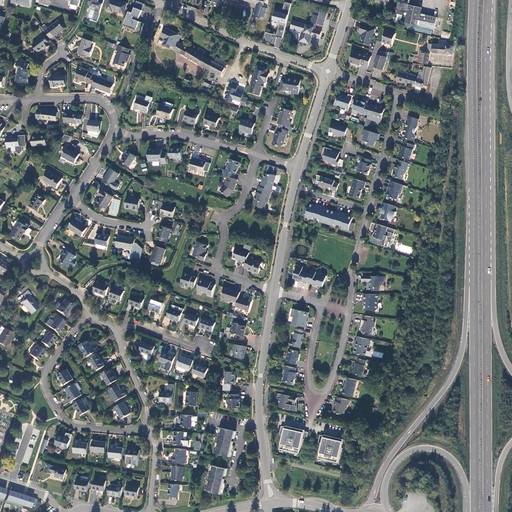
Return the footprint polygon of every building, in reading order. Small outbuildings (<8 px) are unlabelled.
[(93,0),(92,7),(98,8),(94,21),(98,22),(104,0),(93,0)] [(127,2),(121,0),(109,0),(106,8),(112,10),(113,8),(123,12),(127,2)] [(146,3),(137,0),(133,13),(129,12),(125,25),(137,29),(136,32),(141,33),(145,22),(133,19),(134,15),(141,17),(146,3)] [(263,7),(264,0),(242,0),(251,2),(251,1),(259,3),(257,11),(255,11),(253,17),(260,19),(261,16),(263,7)] [(405,15),(408,4),(398,2),(396,10),(395,9),(394,13),(405,15)] [(404,23),(433,29),(436,17),(419,13),(420,7),(408,4),(405,15),(404,23)] [(326,13),(314,10),(311,22),(323,25),(326,13)] [(276,35),(265,32),(263,41),(275,44),(274,47),(280,48),(288,15),(273,11),(270,25),(278,27),(276,35)] [(59,21),(46,31),(52,39),(65,29),(59,21)] [(313,27),(292,21),(290,28),(302,31),(299,41),(308,44),(311,36),(319,38),(321,31),(313,29),(313,27)] [(375,30),(362,26),(360,33),(365,34),(366,36),(363,44),(370,46),(375,30)] [(395,34),(386,31),(383,42),(392,44),(395,34)] [(179,40),(168,34),(163,45),(169,49),(171,46),(175,48),(179,40)] [(52,44),(45,35),(33,44),(39,52),(46,47),(47,48),(52,44)] [(79,54),(90,57),(93,49),(91,48),(93,42),(84,39),(79,54)] [(452,41),(439,40),(438,45),(428,44),(427,51),(422,50),(422,51),(418,50),(418,55),(417,63),(427,64),(429,53),(428,53),(428,51),(432,51),(432,52),(451,54),(452,41)] [(176,51),(208,68),(212,61),(190,48),(191,47),(189,46),(188,46),(187,46),(186,48),(180,44),(176,51)] [(129,49),(118,45),(116,50),(118,51),(113,64),(114,66),(117,67),(119,66),(119,65),(124,67),(126,62),(127,60),(128,60),(130,54),(128,54),(129,49)] [(353,52),(350,63),(361,66),(361,65),(368,67),(372,56),(364,54),(364,56),(353,52)] [(452,55),(429,53),(429,62),(451,64),(452,55)] [(384,71),(389,58),(381,57),(378,56),(374,67),(384,71)] [(217,57),(214,62),(212,61),(208,68),(221,75),(225,68),(220,65),(222,60),(217,57)] [(17,65),(19,68),(17,81),(26,83),(29,70),(27,69),(29,63),(24,62),(24,61),(20,58),(17,60),(17,65)] [(431,69),(423,67),(420,77),(408,74),(406,82),(415,85),(415,86),(423,88),(424,85),(425,81),(424,81),(425,77),(429,78),(431,69)] [(82,80),(93,84),(97,72),(89,69),(88,72),(78,68),(74,78),(75,78),(82,80)] [(266,72),(256,69),(254,73),(255,73),(253,78),(252,78),(251,84),(252,85),(249,92),(259,95),(261,87),(262,85),(263,81),(266,82),(269,73),(266,72)] [(97,72),(93,84),(92,86),(110,93),(113,83),(99,78),(101,74),(97,72)] [(398,80),(406,82),(408,74),(400,72),(398,80)] [(52,88),(58,88),(58,86),(66,86),(66,77),(52,77),(52,88)] [(301,80),(286,77),(284,87),(280,86),(278,86),(277,90),(279,91),(283,91),(284,90),(291,92),(291,93),(298,95),(301,80)] [(226,100),(232,102),(238,86),(231,84),(226,100)] [(353,96),(349,95),(347,98),(344,97),(344,96),(339,95),(338,100),(336,99),(334,105),(339,107),(340,106),(349,109),(353,96)] [(149,102),(137,98),(134,107),(140,109),(139,111),(146,113),(149,102)] [(368,115),(371,105),(367,103),(367,102),(363,100),(363,102),(355,100),(353,109),(359,111),(360,113),(368,115)] [(173,109),(160,104),(156,115),(161,117),(161,115),(165,116),(170,118),(173,109)] [(380,123),(385,109),(382,108),(382,106),(380,105),(379,107),(375,105),(375,106),(371,105),(368,115),(367,119),(380,123)] [(282,109),(278,124),(288,127),(290,122),(288,121),(291,111),(282,109)] [(53,111),(42,110),(41,120),(56,121),(57,112),(53,112),(53,111)] [(198,113),(187,110),(184,120),(195,124),(198,113)] [(64,122),(76,124),(77,114),(69,113),(69,112),(65,111),(64,122)] [(218,118),(206,114),(203,123),(215,127),(218,118)] [(417,126),(418,119),(408,116),(406,122),(407,123),(405,129),(406,130),(405,131),(404,131),(403,137),(414,141),(416,136),(415,134),(417,126)] [(102,121),(90,119),(89,129),(101,131),(102,121)] [(256,123),(243,119),(240,128),(244,129),(244,131),(248,132),(247,133),(252,134),(256,123)] [(347,128),(332,124),(329,132),(336,134),(335,135),(340,136),(341,135),(345,136),(347,128)] [(287,135),(288,131),(280,128),(278,132),(277,132),(275,139),(273,140),(272,144),(273,145),(276,146),(277,145),(281,146),(282,145),(286,135),(287,135)] [(379,134),(364,130),(362,135),(364,136),(363,140),(369,142),(368,144),(374,146),(376,138),(378,138),(379,134)] [(45,133),(31,134),(32,145),(46,143),(45,133)] [(19,147),(18,137),(10,138),(10,137),(6,137),(7,148),(19,147)] [(414,145),(404,142),(401,150),(400,151),(398,156),(410,159),(414,145)] [(332,164),(338,166),(340,159),(337,159),(338,157),(340,152),(324,147),(322,155),(324,159),(324,160),(331,163),(332,164)] [(79,155),(67,148),(66,150),(63,155),(62,157),(67,160),(74,164),(79,155)] [(182,148),(171,148),(171,158),(182,158),(182,148)] [(162,164),(167,164),(167,152),(163,152),(163,150),(155,150),(155,149),(149,149),(149,161),(162,161),(162,164)] [(137,157),(128,150),(125,154),(126,155),(122,161),(130,167),(137,157)] [(190,168),(203,172),(206,162),(197,160),(198,159),(193,157),(190,168)] [(361,161),(358,172),(367,175),(369,169),(370,169),(371,165),(370,164),(371,161),(363,158),(361,162),(361,161)] [(224,170),(223,174),(229,176),(234,178),(236,173),(238,167),(240,166),(241,163),(240,162),(232,159),(230,165),(228,166),(227,170),(224,170)] [(399,160),(398,165),(396,165),(395,169),(396,169),(395,172),(394,172),(393,175),(393,176),(402,179),(404,173),(405,172),(407,168),(409,163),(399,160)] [(119,174),(110,169),(103,182),(112,187),(119,174)] [(63,179),(49,171),(44,179),(57,187),(63,179)] [(264,177),(261,186),(272,189),(276,175),(272,173),(271,174),(267,173),(265,178),(264,177)] [(335,181),(317,175),(317,181),(320,182),(319,186),(325,188),(325,187),(328,188),(332,190),(337,192),(339,184),(335,183),(335,181)] [(234,190),(238,179),(234,178),(229,176),(226,185),(221,190),(227,197),(232,193),(233,190),(234,190)] [(354,179),(349,196),(359,199),(362,189),(363,189),(366,183),(354,179)] [(391,181),(388,190),(389,191),(387,199),(393,201),(393,198),(397,199),(399,194),(400,194),(401,193),(404,185),(391,181)] [(267,202),(272,189),(261,186),(260,186),(256,196),(257,196),(256,198),(255,199),(254,203),(259,205),(260,207),(264,208),(266,204),(267,202)] [(112,195),(102,189),(99,194),(100,195),(96,202),(105,207),(112,195)] [(46,199),(37,194),(30,205),(38,210),(42,203),(44,204),(46,199)] [(140,199),(127,197),(125,207),(130,208),(130,207),(138,209),(140,199)] [(176,206),(164,203),(162,212),(168,214),(168,215),(173,216),(176,206)] [(396,206),(384,203),(382,210),(383,210),(382,214),(381,215),(380,218),(380,219),(384,220),(385,220),(391,222),(393,217),(395,216),(396,212),(395,211),(396,206)] [(316,206),(310,204),(306,217),(313,220),(313,217),(321,220),(320,222),(334,226),(335,224),(342,227),(342,229),(349,231),(353,218),(346,216),(346,214),(338,212),(338,213),(325,209),(325,208),(317,205),(316,206)] [(69,228),(82,236),(88,227),(79,222),(75,219),(69,228)] [(29,227),(20,222),(12,234),(20,239),(25,231),(27,232),(29,227)] [(171,227),(161,224),(157,237),(167,240),(171,227)] [(395,229),(377,224),(375,231),(377,231),(376,237),(374,236),(372,242),(388,246),(389,242),(391,242),(395,229)] [(110,235),(98,233),(96,242),(98,243),(98,246),(98,247),(105,248),(106,247),(107,245),(108,245),(111,235),(110,235)] [(118,245),(135,248),(136,238),(131,237),(131,238),(119,236),(118,245)] [(207,246),(197,243),(196,246),(197,248),(194,256),(199,258),(198,259),(204,261),(207,254),(205,254),(207,246)] [(166,248),(156,245),(152,259),(161,262),(166,248)] [(69,246),(67,249),(64,253),(65,253),(61,260),(69,266),(76,255),(72,253),(74,249),(69,246)] [(243,260),(246,262),(248,255),(249,252),(236,248),(233,256),(238,258),(238,260),(242,262),(243,260)] [(253,257),(248,255),(246,262),(244,267),(249,268),(249,270),(254,271),(254,272),(258,273),(259,272),(261,268),(260,268),(262,263),(256,262),(256,260),(252,259),(253,257)] [(8,265),(0,260),(0,273),(2,275),(8,265)] [(303,268),(297,266),(294,278),(299,279),(299,281),(307,283),(307,282),(313,284),(313,285),(317,286),(317,285),(323,286),(324,281),(325,282),(327,276),(320,274),(319,277),(315,275),(317,272),(311,270),(310,274),(302,271),(303,268)] [(181,283),(193,287),(197,277),(192,275),(191,276),(184,274),(181,283)] [(384,283),(384,277),(362,277),(362,282),(370,283),(370,285),(367,285),(367,291),(380,292),(380,286),(382,286),(383,285),(383,282),(384,283)] [(211,296),(215,284),(211,283),(211,282),(204,279),(204,280),(200,279),(197,289),(198,291),(201,292),(203,291),(207,292),(206,295),(211,296)] [(24,282),(17,289),(20,293),(28,286),(24,282)] [(94,292),(106,296),(109,288),(97,283),(94,292)] [(124,292),(113,288),(109,298),(120,302),(124,292)] [(232,301),(236,303),(238,298),(240,293),(224,288),(221,298),(226,300),(227,302),(230,303),(231,302),(232,301)] [(20,302),(29,314),(38,307),(28,295),(30,294),(27,290),(22,295),(24,297),(25,298),(22,300),(20,302)] [(379,296),(363,295),(363,302),(365,303),(365,305),(364,305),(364,311),(371,311),(372,312),(376,312),(377,311),(378,301),(379,300),(379,296)] [(144,300),(132,296),(129,305),(141,309),(144,300)] [(245,300),(238,298),(236,303),(235,307),(248,311),(251,302),(248,301),(249,298),(247,298),(247,299),(246,299),(245,300)] [(52,308),(63,316),(71,306),(63,301),(60,305),(56,303),(52,308)] [(160,314),(163,305),(152,301),(148,310),(160,314)] [(167,317),(179,321),(183,309),(171,305),(167,317)] [(294,318),(292,325),(305,329),(307,322),(305,322),(306,319),(307,319),(308,314),(292,310),(291,318),(294,318)] [(184,322),(196,327),(199,318),(187,314),(184,322)] [(57,333),(65,322),(57,316),(48,327),(57,333)] [(374,318),(363,317),(363,321),(362,321),(361,326),(362,326),(362,328),(360,330),(363,335),(366,333),(371,334),(372,328),(374,328),(375,323),(373,323),(374,318)] [(215,322),(203,318),(200,327),(212,331),(215,322)] [(244,334),(246,325),(245,324),(243,323),(239,323),(239,322),(234,321),(233,326),(232,327),(231,330),(233,333),(244,334)] [(12,334),(1,327),(0,327),(0,344),(4,347),(12,334)] [(295,334),(292,343),(301,345),(303,336),(303,335),(303,332),(296,330),(295,334)] [(48,348),(56,338),(49,332),(41,342),(48,348)] [(371,340),(357,337),(356,342),(355,343),(354,345),(355,347),(356,347),(356,349),(355,349),(354,354),(366,357),(368,345),(369,345),(371,340)] [(87,358),(98,351),(95,347),(93,348),(88,340),(79,346),(87,358)] [(155,347),(143,343),(139,351),(151,356),(155,347)] [(37,361),(45,352),(37,345),(29,355),(37,361)] [(238,346),(234,346),(233,351),(234,351),(234,356),(244,357),(245,351),(246,351),(246,346),(238,345),(238,346)] [(286,363),(296,365),(297,362),(298,362),(299,358),(297,357),(298,353),(290,351),(289,355),(288,354),(286,363)] [(160,361),(172,366),(175,357),(163,353),(160,361)] [(105,366),(98,355),(90,360),(97,371),(105,366)] [(177,366),(190,370),(193,361),(180,356),(177,366)] [(366,361),(357,359),(356,363),(354,369),(353,369),(351,374),(362,376),(364,371),(363,370),(364,370),(366,361)] [(208,368),(196,364),(193,373),(205,377),(208,368)] [(289,384),(293,385),(294,381),(296,379),(297,374),(295,373),(296,369),(284,366),(283,369),(284,371),(284,375),(284,376),(283,380),(284,382),(288,383),(289,384)] [(118,380),(111,368),(102,373),(109,385),(118,380)] [(67,370),(58,375),(65,386),(73,380),(67,370)] [(234,371),(223,371),(223,377),(225,377),(225,383),(233,384),(235,382),(235,378),(234,377),(234,371)] [(347,378),(343,395),(353,398),(357,381),(347,378)] [(76,384),(75,384),(66,389),(69,395),(67,396),(71,402),(82,395),(80,391),(76,384)] [(121,390),(118,384),(109,390),(116,402),(127,395),(123,389),(121,390)] [(172,402),(174,385),(168,385),(168,393),(160,392),(160,401),(172,402)] [(197,392),(187,392),(186,405),(196,406),(197,392)] [(238,394),(229,394),(229,397),(227,397),(227,403),(228,404),(229,404),(229,407),(232,408),(240,408),(239,403),(239,402),(239,398),(238,398),(238,394)] [(297,399),(281,395),(279,400),(281,400),(279,408),(290,411),(292,403),(296,404),(297,399)] [(89,404),(85,398),(75,404),(81,415),(89,411),(86,405),(89,404)] [(350,401),(338,398),(337,402),(335,402),(334,407),(336,407),(334,413),(343,415),(344,414),(345,410),(347,409),(347,405),(349,405),(350,401)] [(131,413),(124,401),(115,407),(122,418),(131,413)] [(192,422),(192,416),(182,415),(181,427),(192,428),(192,422)] [(283,436),(280,450),(299,454),(303,440),(307,441),(308,433),(281,427),(280,435),(283,436)] [(235,432),(219,429),(218,436),(219,436),(218,443),(216,443),(214,450),(216,450),(215,453),(229,457),(230,452),(229,452),(232,439),(234,440),(235,432)] [(184,441),(184,432),(175,432),(174,444),(183,445),(183,446),(189,447),(189,441),(187,441),(184,441)] [(56,444),(68,448),(71,439),(59,436),(56,444)] [(322,445),(319,459),(338,463),(341,449),(345,450),(347,442),(320,436),(318,444),(322,445)] [(43,454),(47,440),(44,439),(39,452),(43,454)] [(74,453),(87,454),(88,443),(82,442),(82,440),(75,440),(74,453)] [(92,451),(105,453),(106,442),(93,441),(92,451)] [(109,457),(122,458),(123,447),(117,447),(117,445),(110,444),(109,457)] [(140,450),(127,449),(126,458),(127,458),(127,463),(133,464),(134,465),(138,465),(138,459),(139,459),(140,450)] [(186,463),(187,450),(176,449),(176,455),(174,455),(173,463),(186,463)] [(55,466),(48,463),(45,471),(52,474),(53,473),(56,474),(55,477),(64,480),(67,470),(55,466)] [(227,469),(211,465),(209,473),(210,474),(209,481),(207,481),(206,487),(207,488),(206,491),(221,495),(222,491),(220,490),(224,476),(225,476),(227,469)] [(182,481),(183,467),(173,466),(172,480),(182,481)] [(93,489),(105,491),(107,480),(95,478),(93,489)] [(76,489),(88,491),(90,481),(78,479),(76,489)] [(178,497),(179,485),(170,484),(169,497),(178,497)] [(109,494),(122,496),(123,487),(110,485),(109,494)] [(139,487),(127,485),(126,494),(138,496),(139,487)] [(8,492),(4,504),(30,511),(33,511),(37,500),(8,492)]
